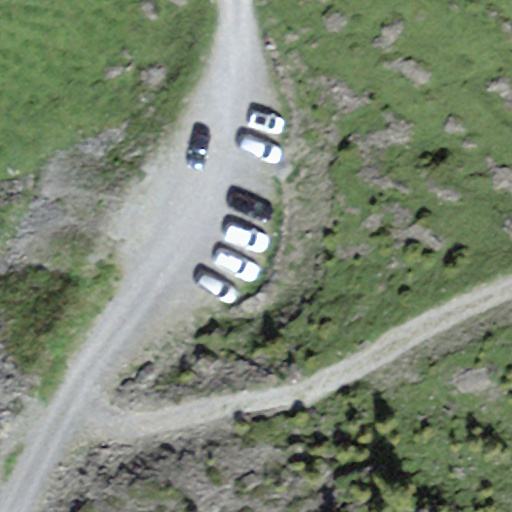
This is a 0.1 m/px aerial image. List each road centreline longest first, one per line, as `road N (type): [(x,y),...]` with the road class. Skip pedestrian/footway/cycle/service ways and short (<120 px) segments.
road 1 (track): [(34,511),(195,186),(246,59),(239,0)]
road 2 (track): [(511,303),(295,402),(164,436),(114,442),(75,435)]
